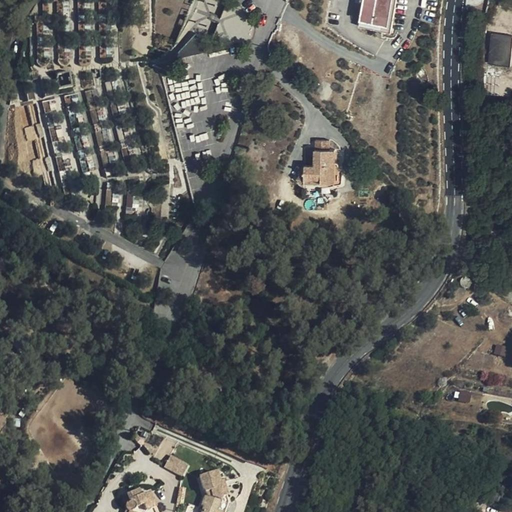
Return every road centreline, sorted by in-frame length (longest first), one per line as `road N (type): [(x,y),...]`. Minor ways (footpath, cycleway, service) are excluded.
road 1 (unclassified): [(80,511),(187,292),(275,0)]
road 2 (secondary): [(449,246),(423,295),(333,374),(281,511)]
road 3 (secondary): [(455,0),(449,246)]
road 4 (unknown): [(133,413),(256,460),(246,511)]
